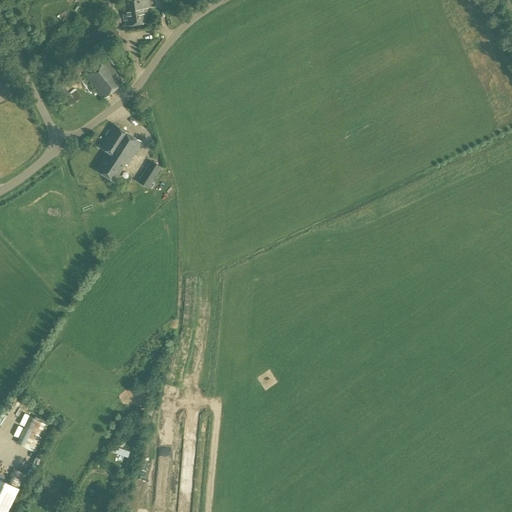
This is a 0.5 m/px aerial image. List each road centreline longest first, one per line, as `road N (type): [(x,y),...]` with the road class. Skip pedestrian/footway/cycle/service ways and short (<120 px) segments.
road 1 (unclassified): [(64,149),(129,99),(189,24),(231,0)]
road 2 (unclassified): [(64,149),(0,20)]
